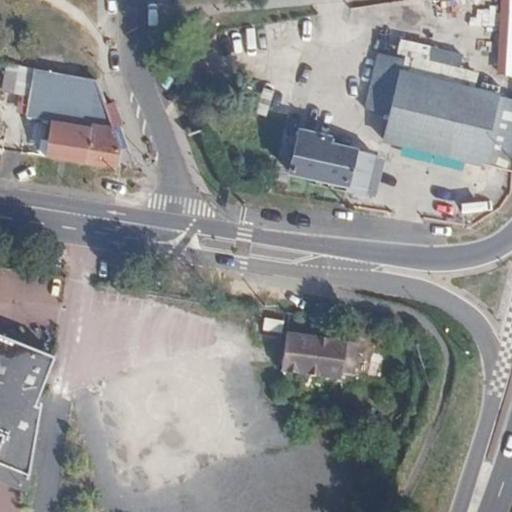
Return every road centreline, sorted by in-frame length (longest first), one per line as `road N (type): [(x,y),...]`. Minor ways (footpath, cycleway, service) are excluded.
road 1 (primary): [(171,249),(432,290),(473,314),(493,345),(498,382),(461,511)]
road 2 (primary): [(511,236),(472,255),(434,258),(176,226)]
road 3 (residential): [(176,226),(174,172),(134,53),(131,0)]
road 4 (tertiary): [(126,229),(0,210)]
